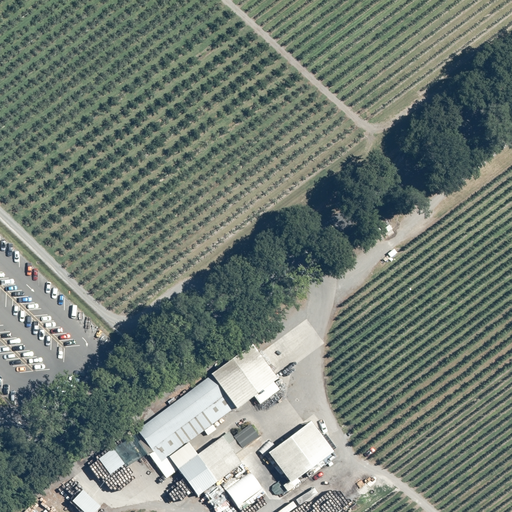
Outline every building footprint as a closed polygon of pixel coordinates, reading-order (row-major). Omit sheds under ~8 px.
[(308,337),(299,323),(275,340),(285,353),(308,337)] [(259,403),(277,389),(272,382),(277,378),(252,343),(211,374),(133,431),(139,440),(145,436),(152,445),(162,460),(168,456),(197,496),(240,464),(248,458),(240,447),(259,434),(252,425),(234,438),(228,429),(219,435),(207,444),(199,433),(204,430),(207,434),(216,428),(212,423),(235,407),(236,408),(254,395),(259,403)] [(333,452),(310,422),(268,453),(290,483),(333,452)] [(98,456),(110,473),(123,463),(111,446),(98,456)] [(256,475),(249,466),(239,474),(246,483),(256,475)] [(93,511),(100,506),(82,489),(71,500),(84,511),(93,511)]
